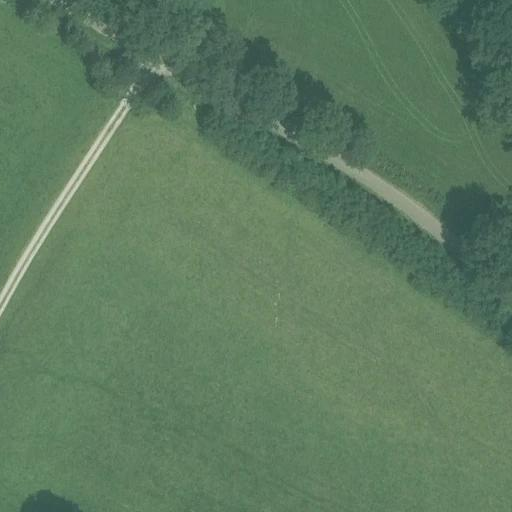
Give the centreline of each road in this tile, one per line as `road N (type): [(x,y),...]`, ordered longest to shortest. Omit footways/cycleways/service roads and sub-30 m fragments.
road 1 (unclassified): [(511,297),(395,199),(60,0)]
road 2 (track): [(0,292),(88,148),(164,59)]
